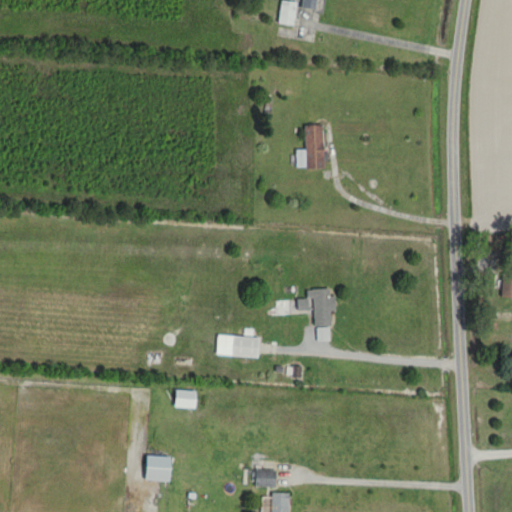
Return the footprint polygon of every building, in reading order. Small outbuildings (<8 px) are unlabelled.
[(277,24),(292,25),(294,2),(279,1),(277,24)] [(321,125),(303,125),(303,150),(294,150),(294,168),(321,168),(321,125)] [(500,298),(511,298),(511,274),(500,274),(500,298)] [(312,298),(312,327),(331,327),(331,290),(306,290),(306,298),(312,298)] [(257,337),(231,337),(230,357),(256,357),(257,337)] [(143,482),(168,482),(169,457),(143,456),(143,482)] [(273,487),(273,470),(253,470),(253,487),(273,487)] [(287,511),(287,493),(269,493),(268,511),(287,511)]
